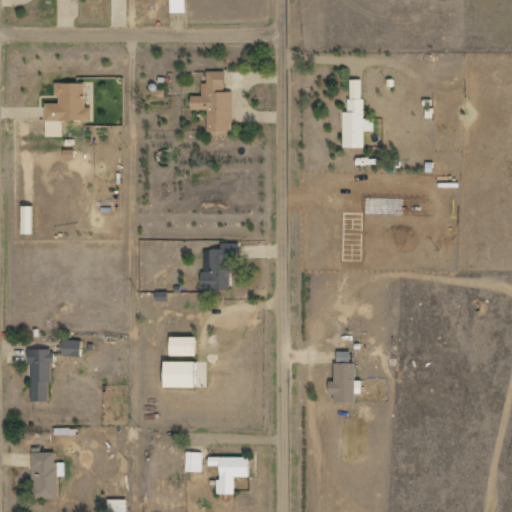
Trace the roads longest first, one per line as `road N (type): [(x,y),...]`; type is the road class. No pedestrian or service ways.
road 1 (residential): [(286,511),(283,0)]
road 2 (residential): [(0,31),(284,32)]
